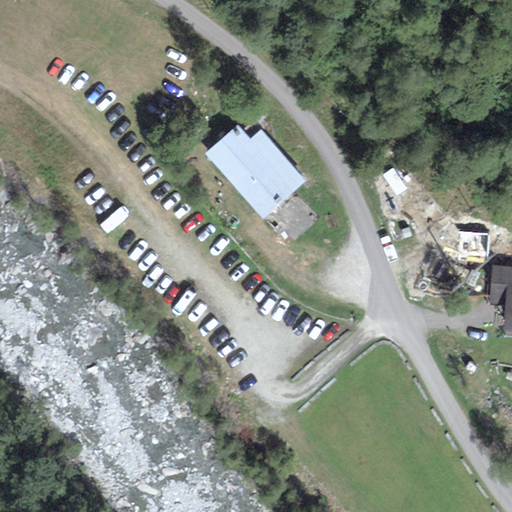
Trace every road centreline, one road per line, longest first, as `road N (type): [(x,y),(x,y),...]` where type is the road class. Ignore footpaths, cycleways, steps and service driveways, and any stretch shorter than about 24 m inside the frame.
road 1 (unclassified): [(511,507),(428,373),(322,139),(257,71),(163,0)]
road 2 (track): [(0,74),(79,130),(162,241),(244,317),(260,346),(265,381)]
road 3 (track): [(397,305),(295,393),(273,391),(265,381)]
